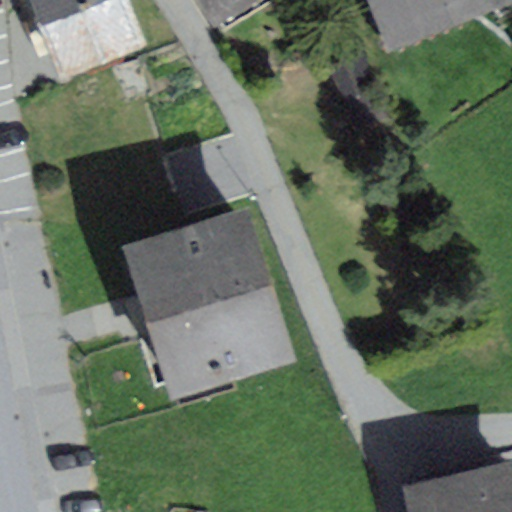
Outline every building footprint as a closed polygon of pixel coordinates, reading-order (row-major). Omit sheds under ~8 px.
[(18,0),(53,92),(142,59),(119,0),(18,0)] [(272,0),(188,0),(211,37),(272,0)] [(511,0),(359,0),(385,62),(511,11),(511,0)] [(290,376),(240,217),(116,256),(130,301),(142,338),(166,414),(290,376)] [(511,511),(511,479),(404,494),(406,511),(511,511)]
